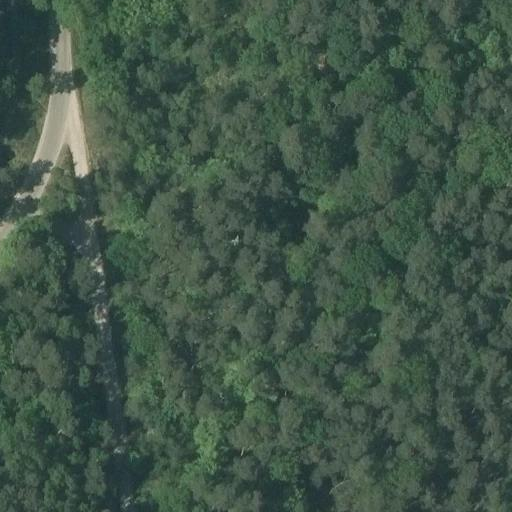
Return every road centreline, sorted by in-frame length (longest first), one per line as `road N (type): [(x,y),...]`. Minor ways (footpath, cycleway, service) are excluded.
road 1 (track): [(62,50),(127,511)]
road 2 (tertiary): [(0,241),(31,198),(57,121),(62,0)]
